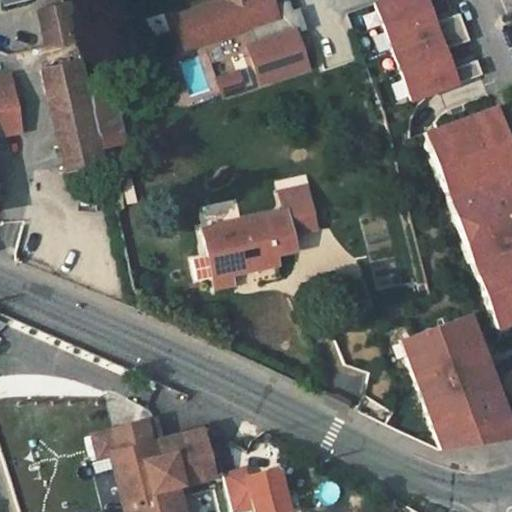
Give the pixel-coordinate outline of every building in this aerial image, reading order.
[(297,8),(291,11),(287,0),(220,0),(220,1),(172,18),(184,49),(247,27),(253,45),(246,47),(259,83),(306,67),(294,34),(305,30),(300,16),(297,8)] [(468,41),(458,14),(433,23),(425,2),(430,0),(382,0),(373,4),(409,101),(480,75),(475,61),(450,70),(442,50),(468,41)] [(72,27),(67,5),(40,11),(45,33),(72,27)] [(75,41),(72,27),(45,33),(48,47),(75,41)] [(202,55),(179,62),(189,97),(213,90),(202,55)] [(38,69),(44,96),(85,87),(79,60),(38,69)] [(216,80),(221,96),(242,88),(236,73),(216,80)] [(0,109),(16,107),(10,77),(0,78),(0,109)] [(96,136),(88,99),(85,87),(44,96),(61,171),(102,162),(96,136)] [(111,93),(88,99),(96,136),(119,130),(111,93)] [(0,109),(0,129),(1,135),(21,132),(16,107),(0,109)] [(511,321),(511,162),(492,108),(422,134),(494,328),(511,321)] [(279,193),(280,200),(306,194),(305,187),(279,193)] [(283,213),(202,229),(215,289),(231,287),(228,275),(276,265),(274,255),(292,250),(289,234),(314,228),(306,194),(280,200),(283,213)] [(438,449),(511,438),(469,324),(397,340),(438,449)] [(154,421),(145,424),(150,443),(160,441),(154,421)] [(109,455),(122,510),(129,509),(129,511),(181,511),(175,486),(211,477),(200,430),(160,441),(150,443),(145,424),(111,432),(116,452),(109,455)] [(96,457),(109,455),(116,452),(111,432),(92,437),(96,457)] [(274,460),(218,473),(228,511),(248,507),(248,511),(280,511),(286,511),(274,460)]
